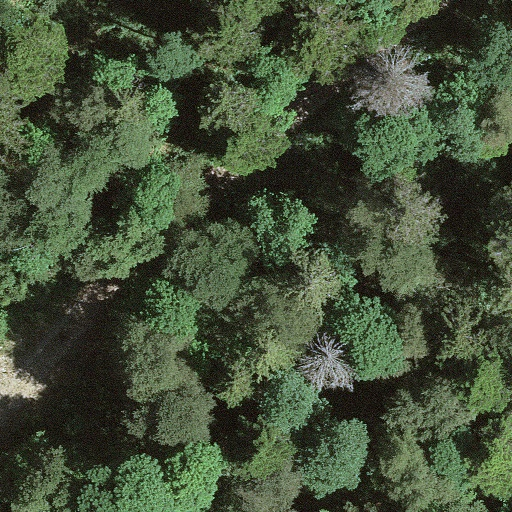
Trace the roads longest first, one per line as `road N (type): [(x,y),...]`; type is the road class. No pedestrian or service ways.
road 1 (track): [(0,439),(191,225),(440,0)]
road 2 (track): [(372,511),(511,502)]
